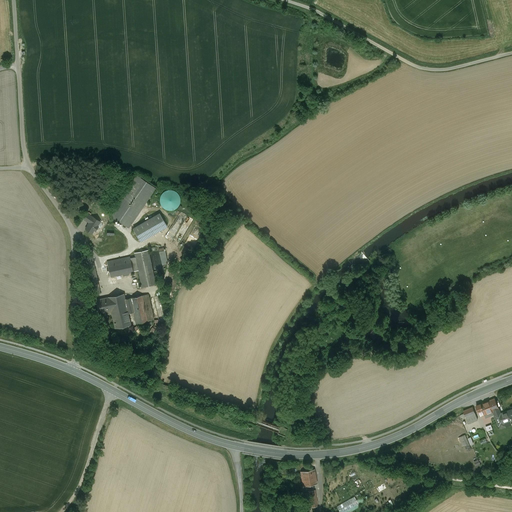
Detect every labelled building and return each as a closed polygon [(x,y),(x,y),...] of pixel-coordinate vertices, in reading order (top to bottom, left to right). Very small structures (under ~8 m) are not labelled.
[(137,176),(110,215),(128,228),(155,188),(137,176)] [(167,209),(170,210),(173,209),(176,208),(178,205),(180,202),(180,199),(179,196),(177,192),(173,190),(170,189),(167,190),(164,191),(162,193),(160,196),(160,200),(160,203),(162,206),(164,208),(167,209)] [(93,217),(87,214),(84,219),(89,222),(93,217)] [(160,214),(133,229),(140,242),(167,227),(160,214)] [(100,222),(93,217),(89,222),(90,223),(86,229),(92,233),(94,230),(95,231),(98,226),(97,226),(100,222)] [(148,250),(135,253),(141,285),(142,287),(155,284),(148,250)] [(165,251),(160,253),(163,266),(168,265),(165,251)] [(97,281),(92,256),(83,258),(88,283),(97,281)] [(130,257),(107,262),(110,276),(133,271),(130,257)] [(97,281),(88,283),(91,295),(100,293),(97,281)] [(148,294),(125,299),(124,294),(108,297),(111,310),(113,316),(128,313),(133,312),(136,323),(153,319),(148,294)] [(108,297),(96,300),(99,312),(100,315),(107,313),(107,311),(111,310),(108,297)] [(128,313),(113,316),(115,327),(130,324),(128,313)] [(494,399),(480,404),(484,415),(493,411),(495,416),(498,426),(499,425),(500,428),(505,426),(504,423),(510,420),(510,421),(511,420),(511,411),(511,410),(500,414),(498,409),(494,399)] [(480,404),(476,406),(480,416),(484,415),(480,404)] [(473,407),(463,411),(468,424),(478,420),(473,407)] [(493,424),(488,426),(491,435),(496,433),(493,424)] [(463,446),(466,445),(468,451),(472,450),(468,434),(460,437),(463,446)] [(314,469),(301,471),(303,486),(317,484),(314,469)] [(316,492),(305,494),(305,496),(307,505),(307,508),(319,506),(316,492)]
